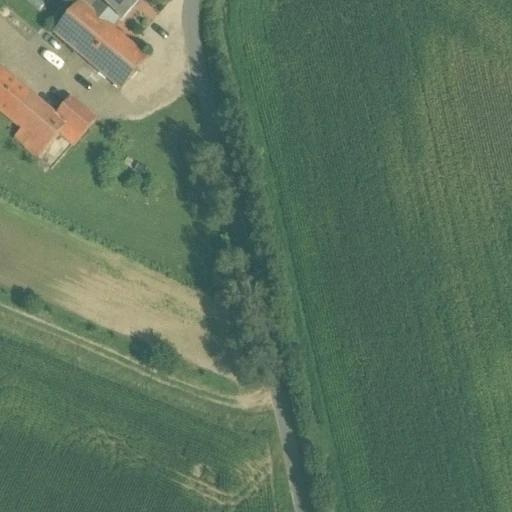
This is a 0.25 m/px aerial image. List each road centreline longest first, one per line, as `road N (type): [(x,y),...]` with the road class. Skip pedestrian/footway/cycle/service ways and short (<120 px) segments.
road 1 (unclassified): [(307,511),(204,67),(202,0)]
road 2 (track): [(282,403),(245,406),(203,393),(0,309)]
